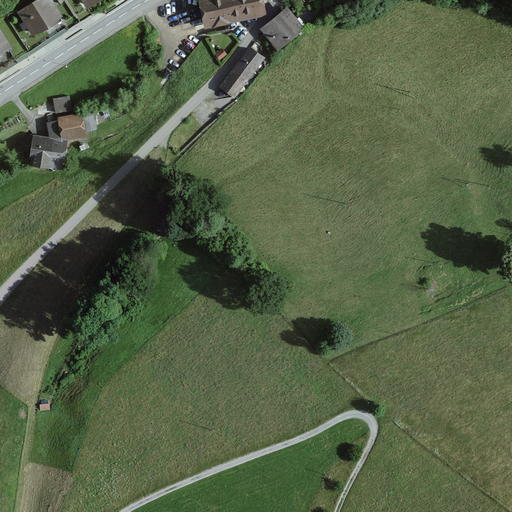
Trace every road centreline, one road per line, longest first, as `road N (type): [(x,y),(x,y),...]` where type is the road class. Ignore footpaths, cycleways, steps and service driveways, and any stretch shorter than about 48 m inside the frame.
road 1 (track): [(14,511),(34,381),(55,317),(154,181),(164,131)]
road 2 (unclassified): [(0,297),(218,77),(278,0)]
road 3 (secondary): [(147,0),(0,93)]
